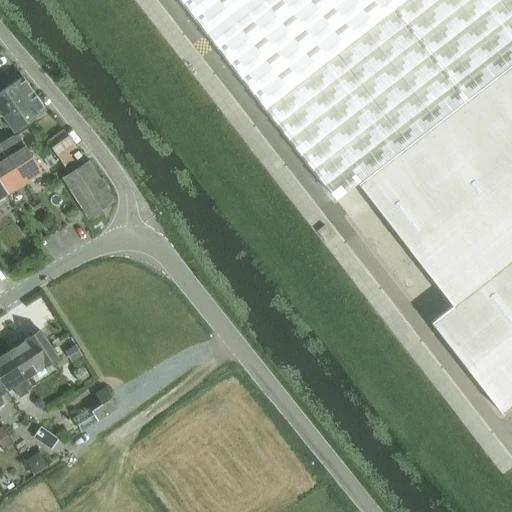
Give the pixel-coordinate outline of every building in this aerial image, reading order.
[(511,0),(180,0),(336,200),(357,184),(452,307),(431,324),(502,414),(511,406),(511,0)] [(0,117),(34,94),(23,78),(0,93),(0,117)] [(34,94),(0,117),(0,129),(3,134),(12,128),(15,133),(45,111),(34,94)] [(58,158),(75,147),(65,132),(48,143),(58,158)] [(12,137),(0,144),(0,145),(24,184),(41,173),(18,136),(12,137)] [(24,184),(0,145),(0,183),(7,194),(24,184)] [(47,150),(40,155),(49,169),(56,164),(47,150)] [(73,161),(65,167),(69,174),(80,167),(75,160),(73,161)] [(115,202),(89,161),(80,167),(69,174),(63,178),(88,218),(115,202)] [(325,226),(317,232),(324,242),(332,236),(325,226)] [(40,331),(8,351),(26,379),(58,359),(40,331)] [(75,346),(64,352),(71,363),(82,357),(75,346)] [(8,351),(0,356),(0,381),(6,391),(13,387),(20,398),(28,393),(26,391),(31,388),(26,379),(8,351)] [(91,412),(98,422),(118,409),(105,389),(95,395),(102,405),(91,412)] [(52,450),(60,439),(42,426),(34,437),(52,450)] [(12,443),(2,427),(0,428),(0,448),(1,450),(12,443)] [(12,429),(7,433),(13,442),(18,439),(12,429)]
